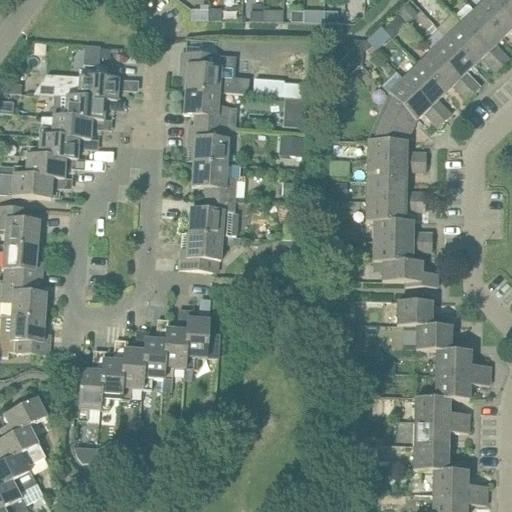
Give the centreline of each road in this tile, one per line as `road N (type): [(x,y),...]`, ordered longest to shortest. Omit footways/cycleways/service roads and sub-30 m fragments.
road 1 (residential): [(511,330),(472,285),(475,149),(511,115)]
road 2 (residential): [(73,320),(92,321),(145,292),(152,144)]
road 3 (residential): [(73,320),(80,222),(152,144)]
road 4 (residential): [(152,144),(157,46),(141,16),(119,0)]
road 5 (residential): [(507,511),(511,390)]
